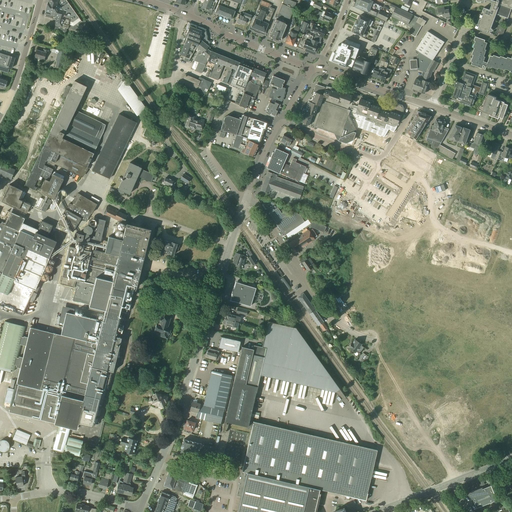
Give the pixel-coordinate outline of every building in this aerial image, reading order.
[(48,3),(44,17),(56,20),(55,25),(54,28),(54,30),(66,33),(67,28),(67,29),(68,25),(73,26),(81,21),(65,0),(60,0),(48,0),(48,3)] [(214,2),(210,0),(204,0),(202,7),(211,11),(212,7),(214,2)] [(219,0),(214,13),(230,19),(231,20),(238,3),(240,4),(241,0),(219,0)] [(357,0),(355,7),(369,12),(368,13),(386,21),(389,15),(379,11),(381,7),(372,3),(373,2),(368,0),(357,0)] [(496,0),(496,1),(493,0),(492,3),(490,10),(484,8),(483,8),(484,8),(483,11),(482,10),(482,11),(483,11),(484,12),(481,18),(480,18),(479,19),(480,19),(479,21),(478,22),(479,22),(478,24),(477,24),(477,25),(478,25),(479,26),(477,29),(478,30),(478,29),(487,33),(488,31),(490,32),(491,32),(492,31),(492,30),(492,29),(489,28),(495,12),(496,13),(495,15),(496,15),(496,14),(500,15),(500,16),(505,18),(503,23),(505,24),(508,18),(509,15),(511,16),(511,35),(511,36),(511,38),(511,39),(510,40),(511,41),(511,43),(511,44),(511,0),(501,0),(501,3),(499,2),(499,1),(499,0),(498,0),(496,0)] [(251,27),(265,33),(274,9),(269,7),(268,9),(267,9),(269,4),(261,1),(260,5),(259,5),(255,17),(253,17),(252,21),(253,21),(251,27)] [(271,37),(271,38),(277,40),(278,40),(280,41),(294,9),(293,9),(290,8),(288,6),(285,5),(282,4),(277,15),(275,20),(269,34),(268,36),(271,37)] [(408,25),(413,15),(396,7),(394,10),(391,16),(408,25)] [(450,18),(448,10),(444,10),(443,7),(438,9),(439,15),(442,14),(443,17),(445,17),(446,19),(450,18)] [(332,15),(322,11),(320,17),(329,21),(330,20),(331,20),(332,18),(331,17),(332,15)] [(236,21),(244,25),(245,21),(248,22),(251,16),(243,12),(242,14),(239,13),(236,21)] [(413,15),(408,25),(413,28),(414,27),(415,24),(416,22),(419,18),(413,15)] [(360,16),(357,21),(367,25),(368,25),(370,20),(360,16)] [(416,22),(422,25),(423,26),(426,21),(419,17),(419,18),(416,22)] [(356,23),(354,26),(365,31),(367,25),(357,21),(357,20),(356,23)] [(302,28),(300,32),(304,34),(306,30),(307,28),(308,24),(302,21),(300,27),(302,28)] [(201,41),(207,40),(206,29),(191,23),(183,43),(185,43),(180,55),(185,57),(184,61),(187,62),(196,47),(199,42),(201,41)] [(285,42),(292,46),(295,38),(295,37),(299,27),(295,25),(292,32),(290,31),(288,35),(285,42)] [(310,29),(307,28),(306,30),(319,35),(319,36),(322,37),(325,31),(311,25),(310,29)] [(354,26),(352,31),(362,36),(364,37),(366,34),(363,33),(365,31),(354,26)] [(496,32),(502,34),(505,28),(498,26),(496,32)] [(50,35),(41,31),(38,39),(48,42),(50,35)] [(296,47),(304,50),(305,50),(315,54),(315,53),(316,53),(321,42),(315,40),(315,41),(311,39),(313,36),(315,37),(316,35),(311,33),(307,31),(305,35),(303,34),(301,39),(300,38),(296,47)] [(412,89),(419,91),(418,91),(425,94),(429,82),(428,82),(432,71),(433,71),(438,63),(433,60),(444,42),(427,31),(416,50),(419,52),(417,57),(418,70),(423,72),(421,76),(424,77),(423,80),(419,79),(417,78),(416,79),(412,89)] [(511,58),(507,57),(507,58),(500,56),(500,57),(493,55),(493,56),(490,55),(487,63),(484,61),(485,57),(484,56),(486,50),(485,49),(487,43),(484,42),(485,40),(475,36),(474,41),(475,41),(473,48),(474,48),(472,54),(473,55),(471,61),(472,62),(471,65),(485,70),(486,67),(491,68),(491,67),(498,69),(498,68),(505,70),(505,69),(511,71),(510,72),(511,72),(511,58)] [(208,46),(207,40),(201,41),(199,42),(196,47),(200,50),(197,54),(194,60),(198,62),(205,65),(206,61),(210,52),(206,49),(208,47),(208,46)] [(333,53),(330,61),(339,64),(339,65),(346,68),(346,67),(352,69),(359,49),(357,48),(355,48),(353,47),(351,46),(350,46),(348,45),(347,45),(344,43),(342,43),(341,46),(338,45),(335,53),(334,53),(334,54),(333,53)] [(34,57),(44,60),(45,56),(46,57),(48,51),(43,50),(43,52),(36,50),(34,57)] [(55,67),(60,68),(65,53),(58,51),(55,61),(57,61),(55,67)] [(207,71),(210,73),(218,54),(210,51),(210,52),(206,61),(205,65),(205,66),(209,67),(207,71)] [(0,70),(7,73),(9,69),(5,68),(4,68),(4,67),(5,66),(6,67),(9,68),(11,68),(14,58),(7,56),(6,58),(3,57),(3,55),(0,54),(0,70)] [(218,54),(210,73),(209,77),(218,80),(222,70),(221,70),(223,66),(223,64),(224,65),(226,58),(218,54)] [(373,64),(375,59),(368,57),(366,56),(365,58),(362,57),(362,59),(358,58),(354,69),(360,71),(360,72),(367,74),(371,63),(373,64)] [(220,81),(230,85),(231,80),(239,63),(229,59),(226,66),(226,67),(220,81)] [(384,63),(385,62),(381,61),(378,69),(375,68),(372,76),(379,79),(379,78),(384,63)] [(205,66),(205,65),(198,62),(195,71),(201,73),(204,66),(205,66)] [(384,63),(379,78),(385,80),(389,69),(386,68),(388,63),(385,62),(384,63)] [(231,80),(230,85),(243,90),(246,83),(244,83),(246,77),(248,78),(252,68),(239,63),(231,80)] [(265,73),(253,69),(250,76),(248,81),(244,91),(238,106),(245,108),(246,107),(250,109),(254,98),(255,98),(258,90),(262,80),(263,80),(265,73)] [(465,86),(471,88),(476,76),(465,72),(462,80),(463,81),(462,84),(465,85),(465,86)] [(187,75),(185,79),(198,85),(198,86),(201,87),(200,89),(202,90),(201,93),(206,95),(207,92),(206,92),(210,83),(204,80),(199,77),(198,80),(187,75)] [(272,86),(275,88),(277,88),(278,87),(281,88),(281,87),(284,81),(272,76),(271,80),(270,79),(268,83),(272,85),(272,86)] [(124,79),(117,89),(136,116),(146,109),(124,79)] [(478,94),(484,96),(489,82),(483,80),(478,94)] [(86,167),(100,139),(95,137),(101,123),(75,111),(86,87),(74,81),(71,87),(67,85),(62,97),(66,99),(41,150),(24,185),(36,191),(36,190),(43,176),(48,179),(55,164),(80,176),(85,167),(86,167)] [(465,85),(462,84),(456,81),(454,86),(456,87),(453,96),(461,99),(460,103),(472,107),(475,97),(469,95),(470,92),(469,91),(471,88),(465,86),(465,85)] [(304,109),(299,121),(304,123),(303,126),(311,128),(312,126),(314,127),(316,127),(316,128),(317,128),(318,128),(319,129),(335,134),(338,140),(340,141),(342,142),(347,144),(348,144),(349,145),(355,142),(354,141),(355,141),(354,140),(356,135),(357,133),(357,131),(361,120),(385,129),(386,129),(387,126),(388,127),(389,125),(394,127),(395,127),(398,126),(400,119),(401,119),(405,110),(405,109),(404,108),(404,107),(403,105),(396,103),(392,104),(391,109),(374,103),(374,101),(341,89),(341,91),(326,86),(326,88),(317,84),(311,100),(309,99),(306,109),(304,109)] [(220,99),(220,97),(223,90),(219,88),(216,87),(212,96),(220,99)] [(277,88),(277,90),(271,88),(268,97),(273,99),(281,101),(285,89),(281,87),(281,88),(278,87),(277,88)] [(479,110),(490,114),(489,115),(498,119),(499,117),(503,119),(508,105),(504,103),(504,102),(495,99),(496,97),(488,94),(486,100),(485,100),(482,107),(481,106),(479,110)] [(264,112),(274,117),(280,105),(270,100),(264,112)] [(206,121),(211,122),(215,109),(211,108),(206,121)] [(405,135),(415,140),(430,117),(419,113),(405,135)] [(91,170),(109,179),(136,122),(118,114),(91,170)] [(190,129),(194,117),(194,116),(188,115),(184,127),(190,129)] [(236,134),(258,142),(265,122),(241,115),(240,119),(227,115),(224,117),(220,129),(227,131),(229,132),(236,134)] [(194,117),(190,129),(195,130),(201,131),(204,120),(194,117)] [(430,129),(441,133),(442,129),(445,122),(436,119),(434,126),(432,125),(430,129)] [(448,138),(449,138),(450,137),(452,138),(452,139),(456,141),(459,142),(462,143),(462,142),(464,143),(464,144),(465,144),(470,130),(464,128),(463,129),(461,129),(462,127),(456,125),(448,138)] [(441,133),(430,129),(427,138),(433,140),(431,147),(437,151),(448,131),(442,129),(441,133)] [(475,149),(481,134),(477,133),(474,142),(473,143),(470,142),(468,147),(475,149)] [(236,134),(232,147),(242,150),(242,151),(253,156),(258,145),(257,144),(258,142),(236,134)] [(290,143),(294,145),(296,141),(299,142),(301,138),(294,134),(292,138),(284,134),(282,138),(290,142),(290,143)] [(481,134),(475,149),(473,154),(477,155),(479,148),(480,148),(481,145),(481,144),(485,136),(481,134)] [(292,148),(294,145),(290,143),(290,142),(282,138),(280,142),(288,146),(292,148)] [(304,144),(312,148),(314,143),(307,139),(304,144)] [(497,160),(497,159),(500,152),(497,151),(499,145),(493,142),(489,152),(492,153),(490,158),(497,160)] [(500,152),(497,159),(503,162),(504,157),(508,159),(508,158),(511,159),(511,157),(511,155),(510,154),(511,149),(505,147),(503,153),(500,152)] [(267,168),(275,171),(279,163),(279,164),(283,165),(284,163),(288,154),(275,149),(274,153),(273,152),(268,163),(269,163),(267,168)] [(279,163),(275,171),(293,180),(294,179),(300,164),(295,162),(296,160),(293,158),(289,166),(284,163),(283,165),(279,164),(279,163)] [(0,162),(0,175),(10,180),(15,169),(0,162)] [(129,194),(137,176),(151,182),(154,174),(140,168),(141,166),(136,164),(136,166),(129,163),(118,189),(129,194)] [(300,164),(294,179),(299,181),(306,167),(300,164)] [(26,179),(29,173),(21,169),(18,174),(18,175),(17,177),(20,179),(21,177),(26,179)] [(261,190),(268,193),(270,188),(299,198),(303,187),(276,177),(276,175),(267,172),(261,190)] [(52,199),(53,199),(58,188),(61,189),(62,187),(63,185),(60,184),(62,179),(52,174),(49,181),(45,179),(39,192),(52,199)] [(180,179),(187,183),(190,178),(183,174),(180,179)] [(163,183),(168,185),(167,187),(172,188),(173,185),(171,184),(173,181),(165,178),(163,183)] [(1,201),(26,213),(30,205),(18,199),(22,191),(13,187),(9,185),(1,201)] [(58,223),(72,232),(77,224),(78,224),(81,218),(86,221),(91,213),(96,204),(81,195),(75,205),(73,203),(72,205),(69,203),(66,210),(65,209),(62,215),(63,215),(58,223)] [(418,214),(433,217),(434,217),(440,218),(444,204),(438,203),(437,204),(421,200),(418,214)] [(508,290),(511,275),(511,214),(457,200),(441,263),(434,262),(433,267),(438,269),(437,273),(432,272),(430,278),(435,279),(434,282),(476,293),(479,282),(508,290)] [(103,213),(114,218),(123,223),(127,216),(107,206),(103,213)] [(269,212),(269,213),(284,236),(304,223),(298,214),(292,211),(289,214),(286,209),(281,212),(278,206),(269,212)] [(0,210),(0,271),(2,272),(1,273),(35,288),(48,258),(56,241),(36,233),(37,231),(48,236),(52,226),(41,221),(37,230),(22,223),(24,218),(7,211),(6,213),(0,210)] [(75,240),(81,241),(82,238),(83,240),(86,241),(89,240),(90,237),(88,234),(91,233),(92,230),(91,227),(92,227),(95,226),(97,223),(95,220),(92,218),(89,219),(87,222),(88,225),(87,225),(84,226),(82,230),(84,233),(84,234),(83,234),(77,233),(75,240)] [(93,242),(100,243),(105,221),(98,219),(93,242)] [(28,333),(27,337),(23,336),(25,326),(4,321),(0,339),(0,366),(15,370),(15,367),(19,368),(8,412),(59,424),(53,449),(64,452),(70,427),(76,429),(78,423),(92,426),(95,415),(99,416),(105,393),(100,392),(114,337),(119,338),(126,309),(124,308),(130,286),(136,288),(150,229),(126,224),(122,240),(113,238),(110,254),(94,250),(87,283),(85,283),(92,252),(69,246),(60,284),(74,287),(76,280),(77,280),(72,301),(89,305),(90,302),(106,306),(103,320),(66,311),(60,334),(60,335),(30,327),(28,333)] [(114,234),(114,235),(115,236),(115,237),(116,238),(117,238),(118,239),(119,238),(120,238),(121,237),(122,236),(122,235),(122,234),(122,233),(122,232),(121,231),(120,231),(119,230),(118,230),(117,231),(116,231),(115,232),(114,233),(114,234)] [(289,243),(294,251),(313,239),(308,231),(289,243)] [(168,253),(173,255),(175,249),(178,250),(179,245),(171,242),(171,243),(164,240),(160,250),(159,254),(162,255),(164,252),(166,252),(168,253)] [(232,263),(236,264),(235,266),(241,268),(244,259),(245,256),(243,255),(236,253),(232,263)] [(257,263),(252,255),(247,258),(252,266),(257,263)] [(302,262),(305,267),(312,262),(309,258),(307,260),(305,257),(300,260),(302,262)] [(323,264),(326,267),(332,261),(329,258),(327,261),(326,261),(323,264)] [(312,262),(305,267),(309,273),(311,271),(312,274),(315,272),(312,267),(314,266),(312,262)] [(323,275),(327,277),(334,267),(330,265),(329,268),(328,267),(323,275)] [(13,280),(0,273),(0,291),(6,295),(13,280)] [(387,276),(384,310),(394,311),(395,304),(389,303),(390,295),(392,295),(392,300),(397,300),(397,296),(407,296),(408,284),(412,285),(413,278),(387,276)] [(232,291),(253,297),(256,288),(237,282),(235,289),(233,288),(232,291)] [(55,295),(69,297),(71,287),(57,284),(55,295)] [(253,297),(232,291),(231,294),(232,294),(230,300),(250,306),(253,297)] [(302,294),(298,297),(309,313),(314,310),(302,294)] [(362,309),(358,305),(357,306),(367,316),(368,314),(362,309)] [(154,322),(157,323),(154,332),(156,333),(156,334),(167,338),(169,330),(170,330),(171,329),(170,328),(170,327),(167,326),(170,317),(167,316),(168,312),(162,309),(159,319),(155,318),(154,322)] [(309,313),(317,325),(318,324),(322,322),(322,321),(314,310),(309,313)] [(224,319),(238,323),(238,321),(239,321),(240,317),(236,316),(226,314),(224,319)] [(238,323),(224,319),(223,324),(233,327),(237,327),(238,323)] [(256,393),(260,375),(335,392),(338,388),(296,326),(268,320),(261,347),(253,345),(252,350),(241,347),(238,363),(224,421),(225,421),(222,432),(225,432),(226,427),(227,428),(228,422),(247,426),(247,428),(251,429),(241,471),(246,472),(237,511),(313,511),(319,489),(338,494),(347,496),(365,501),(367,493),(377,450),(370,448),(273,426),(253,421),(253,422),(248,421),(255,392),(256,393)] [(319,324),(318,324),(323,331),(327,328),(325,326),(322,322),(319,324)] [(400,339),(401,329),(388,327),(387,337),(400,339)] [(240,341),(221,337),(220,336),(218,348),(238,352),(240,341)] [(351,343),(348,348),(355,353),(356,352),(359,354),(363,347),(360,345),(361,344),(354,340),(352,343),(351,343)] [(212,352),(208,351),(206,352),(206,353),(207,355),(206,357),(217,361),(219,354),(215,353),(212,352)] [(357,361),(362,364),(365,359),(367,360),(368,357),(362,353),(357,361)] [(381,390),(398,392),(399,389),(404,390),(404,388),(410,389),(412,372),(399,370),(399,367),(384,365),(381,390)] [(190,410),(197,412),(196,418),(220,423),(224,408),(231,376),(211,371),(203,405),(200,404),(192,402),(190,410)] [(511,413),(511,397),(454,389),(453,392),(460,393),(459,399),(478,402),(477,408),(493,411),(511,413)] [(149,401),(162,406),(164,401),(165,401),(166,400),(167,398),(166,397),(167,397),(156,393),(156,394),(153,393),(152,397),(155,397),(154,398),(150,397),(149,401)] [(511,441),(511,419),(386,404),(385,417),(408,420),(408,423),(416,424),(415,426),(404,425),(403,433),(499,445),(499,440),(511,441)] [(13,440),(25,445),(30,435),(17,429),(13,440)] [(109,439),(115,440),(114,444),(117,444),(119,437),(110,434),(109,439)] [(83,440),(68,437),(64,452),(79,456),(83,440)] [(126,445),(135,447),(137,441),(128,438),(127,440),(121,438),(120,444),(125,445),(126,445)] [(182,444),(181,444),(181,445),(182,445),(181,448),(180,453),(181,453),(181,454),(186,456),(186,455),(197,457),(198,452),(199,453),(208,455),(210,447),(201,444),(201,445),(200,444),(183,439),(182,444)] [(5,452),(6,451),(7,450),(8,449),(9,448),(9,447),(9,446),(9,445),(9,444),(8,443),(7,442),(7,441),(6,441),(5,441),(5,440),(4,440),(3,440),(2,440),(1,440),(0,440),(0,451),(1,451),(1,452),(2,452),(3,452),(4,452),(5,452)] [(135,447),(126,445),(125,445),(124,451),(128,453),(128,455),(132,456),(132,454),(133,454),(135,447)] [(130,459),(127,471),(133,473),(135,460),(130,459)] [(16,484),(16,487),(23,486),(22,478),(25,478),(24,471),(21,472),(21,477),(15,478),(16,482),(16,484)] [(69,479),(77,481),(78,476),(79,472),(75,471),(74,475),(71,474),(69,479)] [(82,477),(84,478),(83,483),(90,485),(93,474),(84,471),(82,477)] [(177,482),(178,478),(179,476),(172,473),(172,474),(168,473),(166,479),(177,482)] [(127,479),(123,493),(131,495),(133,488),(129,487),(130,483),(130,482),(131,477),(128,477),(125,476),(124,479),(127,479)] [(98,487),(106,489),(108,480),(101,478),(98,487)] [(178,478),(177,482),(175,489),(172,488),(171,490),(192,498),(197,485),(178,478)] [(116,491),(123,493),(127,479),(124,479),(123,482),(123,483),(119,480),(117,484),(118,484),(116,491)] [(177,482),(166,479),(164,485),(167,486),(172,488),(175,489),(177,482)] [(467,493),(471,500),(473,499),(476,508),(497,500),(491,485),(482,489),(482,488),(482,487),(467,493)] [(155,511),(157,511),(169,511),(170,511),(171,511),(172,511),(176,502),(174,501),(175,497),(169,495),(169,494),(161,492),(159,498),(159,499),(155,511)] [(194,510),(200,511),(201,511),(203,504),(196,502),(194,510)]
